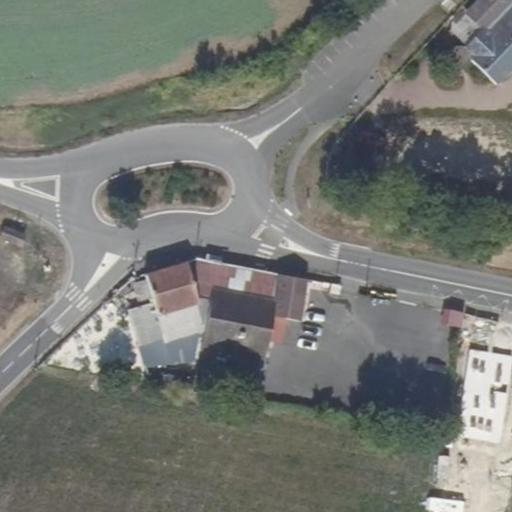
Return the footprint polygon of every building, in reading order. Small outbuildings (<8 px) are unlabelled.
[(511,0),(476,0),(465,12),(483,29),(463,50),(499,85),(511,71),(511,0)] [(163,352),(203,344),(188,267),(143,274),(163,352)] [(229,287),(260,295),(262,281),(231,274),(229,287)] [(305,289),(278,284),(267,330),(294,337),(305,289)] [(124,308),(139,344),(158,336),(144,300),(124,308)] [(262,356),(288,361),(294,337),(267,330),(262,356)]
